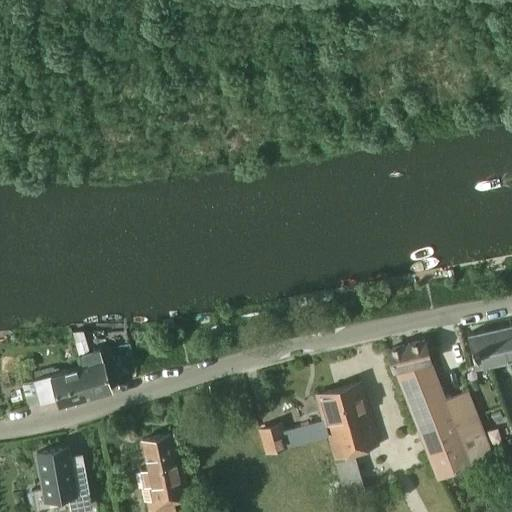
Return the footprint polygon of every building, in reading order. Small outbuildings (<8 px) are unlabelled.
[(511,323),(467,333),(474,365),(475,366),(511,357),(511,323)] [(388,351),(393,371),(436,478),(492,451),(468,391),(446,399),(430,361),(425,341),(388,351)] [(81,365),(82,365),(91,396),(111,391),(100,348),(78,354),(81,365)] [(59,405),(91,396),(82,365),(81,365),(20,382),(27,407),(57,398),(59,405)] [(336,389),(344,420),(326,425),(329,434),(346,497),(365,492),(354,452),(378,445),(369,410),(368,411),(360,383),(336,389)] [(295,428),(284,431),(281,421),(258,428),(265,453),(288,446),(329,434),(326,425),(344,420),(336,389),(317,394),(324,419),(295,427),(295,428)] [(141,469),(144,485),(141,486),(144,500),(147,499),(149,511),(175,511),(172,495),(189,492),(182,460),(176,462),(170,433),(142,439),(148,468),(141,469)] [(71,461),(68,446),(37,452),(44,487),(32,489),(35,511),(51,511),(92,505),(83,459),(71,461)] [(511,511),(511,489),(503,490),(504,511),(511,511)]
